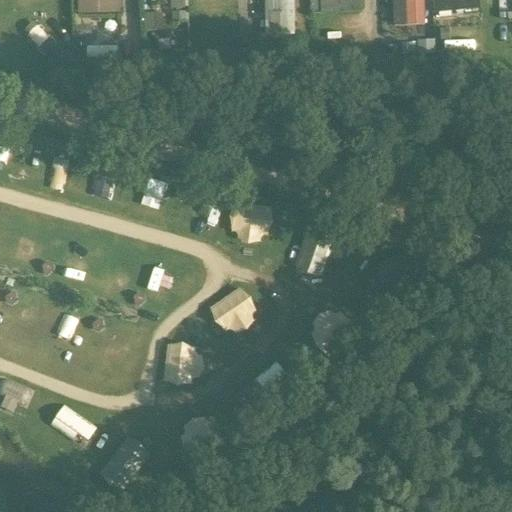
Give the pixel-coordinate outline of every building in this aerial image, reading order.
[(76,0),(77,14),(118,12),(117,0),(76,0)] [(357,0),(320,0),(322,12),(358,10),(357,0)] [(157,26),(172,27),(173,13),(158,12),(157,26)] [(436,40),(418,40),(419,57),(458,57),(458,13),(436,14),(436,40)] [(460,29),(477,29),(478,14),(460,14),(460,29)] [(407,27),(406,16),(382,17),(383,28),(407,27)] [(86,58),(117,57),(116,45),(86,46),(86,58)]
